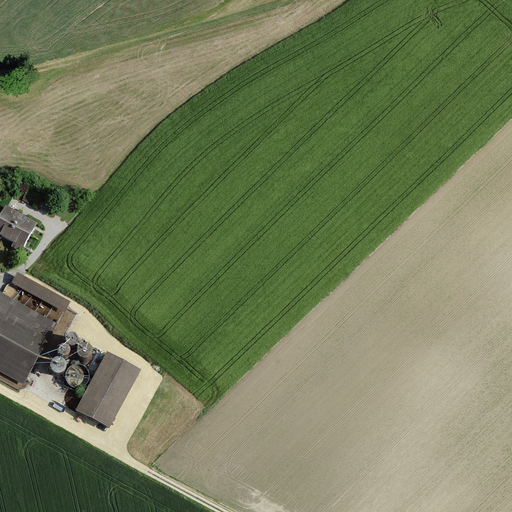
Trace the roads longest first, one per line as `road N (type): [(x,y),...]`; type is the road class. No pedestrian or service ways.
road 1 (track): [(0,68),(275,0)]
road 2 (track): [(0,388),(223,511)]
